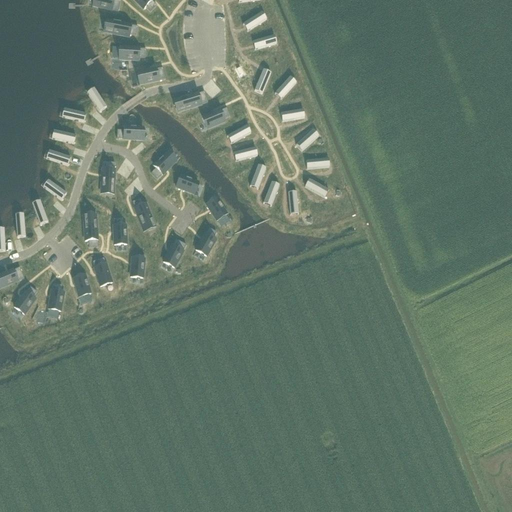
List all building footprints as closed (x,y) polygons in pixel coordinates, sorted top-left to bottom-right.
[(94,0),(93,8),(111,12),(118,13),(121,2),(114,0),(113,0),(94,0)] [(132,0),(143,11),(145,8),(150,13),(156,7),(151,2),(149,0),(132,0)] [(245,25),(242,27),(243,28),(246,26),(247,28),(249,31),(246,33),(247,34),(250,32),(266,22),(261,15),(245,25)] [(104,33),(104,34),(105,34),(110,35),(129,38),(129,35),(136,36),(138,28),(131,27),(131,26),(122,25),(121,24),(120,24),(112,23),(107,22),(106,22),(104,33)] [(255,43),(252,44),(252,45),(256,44),(256,47),(257,50),(254,51),(254,52),(258,51),(276,46),(273,38),(255,43)] [(119,60),(120,49),(112,49),(111,55),(111,59),(119,60)] [(119,60),(119,61),(128,62),(130,62),(136,62),(138,62),(138,59),(145,59),(145,51),(139,50),(130,50),(128,49),(127,49),(120,49),(119,60)] [(144,73),(137,74),(139,85),(139,86),(158,82),(165,80),(162,69),(156,71),(155,70),(147,72),(146,72),(144,73)] [(261,76),(254,93),(261,96),(269,79),(270,75),(269,75),(268,78),(265,77),(262,76),(263,73),(262,72),(261,76)] [(139,85),(137,74),(129,76),(131,86),(139,85)] [(276,94),(274,96),(275,97),(277,94),(279,96),(282,99),(279,101),(280,102),(283,99),(295,85),(289,80),(276,94)] [(89,97),(89,98),(94,106),(95,107),(96,109),(99,113),(106,109),(102,103),(96,93),(95,93),(89,97)] [(174,102),(173,102),(174,103),(177,113),(177,114),(178,114),(183,112),(201,106),(207,104),(204,93),(197,95),(193,96),(191,97),(179,101),(174,102)] [(211,115),(202,119),(204,124),(206,130),(224,123),(223,120),(229,118),(226,110),(220,112),(215,114),(213,114),(211,115)] [(65,119),(75,122),(77,122),(78,123),(84,124),(85,116),(79,114),(67,111),(67,112),(65,119)] [(299,112),(280,116),(281,124),(300,121),(304,120),(304,119),(300,120),(299,117),(299,113),(303,113),(302,112),(299,112)] [(230,136),(226,138),(227,139),(230,137),(232,140),(233,143),(230,144),(230,145),(234,144),(250,135),(246,127),(230,136)] [(117,132),(116,140),(123,140),(123,141),(128,141),(129,141),(130,141),(142,142),(143,129),(123,129),(123,132),(117,132)] [(310,134),(295,147),(301,153),(315,141),(318,138),(317,138),(314,140),(312,138),(310,135),(313,133),(312,132),(310,134)] [(55,140),(55,141),(65,144),(66,144),(68,144),(73,145),(75,137),(67,135),(57,133),(57,134),(55,140)] [(236,154),(233,155),(233,156),(237,155),(237,158),(238,161),(235,162),(235,163),(238,162),(257,157),(255,149),(236,154)] [(50,160),(49,161),(59,165),(61,165),(62,166),(67,167),(70,159),(62,157),(52,153),(52,154),(50,160)] [(156,170),(151,175),(157,181),(157,180),(162,176),(166,173),(166,172),(167,171),(176,163),(167,154),(153,167),(156,170)] [(324,161),(305,163),(306,171),(325,169),(329,169),(329,168),(325,168),(325,165),(324,162),(328,162),(328,161),(324,161)] [(101,195),(101,196),(112,196),(113,196),(113,190),(114,171),(114,164),(103,164),(102,171),(102,176),(102,177),(102,178),(101,190),(101,195)] [(251,185),(249,188),(250,188),(252,185),(255,186),(258,187),(256,191),(257,191),(259,188),(265,170),(257,167),(251,185)] [(180,177),(176,189),(180,191),(181,191),(183,191),(194,196),(198,184),(180,177)] [(308,182),(304,189),(321,198),(324,200),(325,199),(321,197),(323,195),(324,192),(328,193),(325,191),(308,182)] [(46,190),(46,191),(53,196),(54,197),(55,198),(57,199),(61,202),(66,195),(56,188),(51,184),(50,185),(46,190)] [(264,201),(263,205),(264,205),(265,202),(268,203),(271,204),(270,208),(271,208),(272,205),(279,187),(271,184),(264,201)] [(296,194),(288,194),(289,213),(290,217),(291,217),(290,213),(294,213),(297,213),(297,216),(298,216),(298,213),(296,194)] [(211,203),(206,206),(209,211),(209,212),(210,212),(216,222),(225,217),(227,216),(216,200),(215,200),(213,197),(209,200),(211,203)] [(140,201),(132,204),(134,210),(136,215),(136,216),(137,217),(141,228),(143,233),(144,233),(154,229),(155,229),(154,228),(152,223),(145,206),(142,207),(140,201)] [(34,208),(33,209),(36,216),(37,218),(37,220),(38,221),(39,226),(47,224),(43,212),(41,206),(40,206),(34,208)] [(95,217),(83,218),(84,224),(85,243),(88,243),(88,249),(97,249),(97,242),(97,237),(97,236),(96,235),(96,223),(95,217)] [(225,217),(216,222),(220,229),(229,223),(225,217)] [(16,220),(15,220),(16,230),(16,231),(16,233),(17,239),(25,238),(24,227),(23,219),(22,219),(16,220)] [(113,228),(113,233),(113,234),(113,235),(114,247),(126,246),(125,227),(122,227),(122,221),(113,221),(113,228)] [(201,242),(195,252),(206,258),(215,242),(213,240),(216,234),(209,230),(205,235),(202,240),(202,241),(201,242)] [(169,253),(163,264),(174,270),(183,253),(182,253),(186,247),(176,241),(172,247),(169,252),(169,253)] [(131,267),(130,279),(142,280),(144,261),(143,261),(144,258),(138,257),(138,261),(132,260),(131,265),(131,266),(131,267)] [(103,260),(92,264),(94,270),(95,275),(96,276),(96,277),(99,289),(104,287),(111,285),(105,267),(103,260)] [(5,274),(0,276),(0,289),(18,283),(17,282),(24,280),(19,269),(13,272),(13,271),(7,274),(5,274)] [(85,277),(73,281),(74,286),(75,287),(75,288),(78,299),(89,296),(90,296),(85,277)] [(50,299),(48,311),(58,313),(60,313),(63,294),(60,294),(61,287),(53,286),(52,292),(51,292),(50,297),(50,298),(50,299)] [(21,300),(14,309),(24,316),(35,301),(32,299),(36,294),(29,288),(25,294),(22,298),(21,299),(21,300)] [(89,296),(78,299),(80,306),(91,303),(89,296)] [(58,313),(48,311),(47,319),(57,321),(58,313)]
